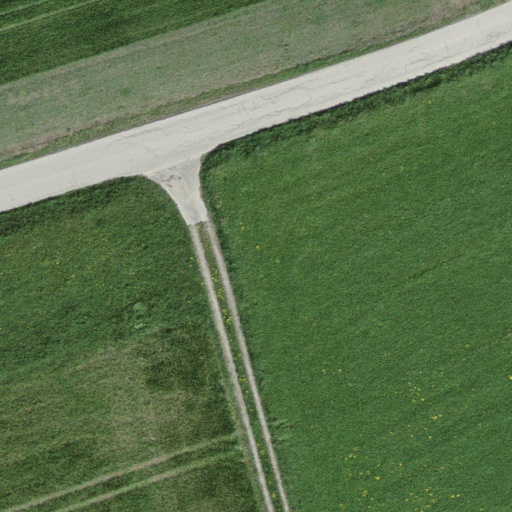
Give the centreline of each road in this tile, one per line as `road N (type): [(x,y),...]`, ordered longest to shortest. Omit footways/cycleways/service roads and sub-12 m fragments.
road 1 (unclassified): [(511,26),(363,84),(0,196)]
road 2 (track): [(177,142),(279,511)]
